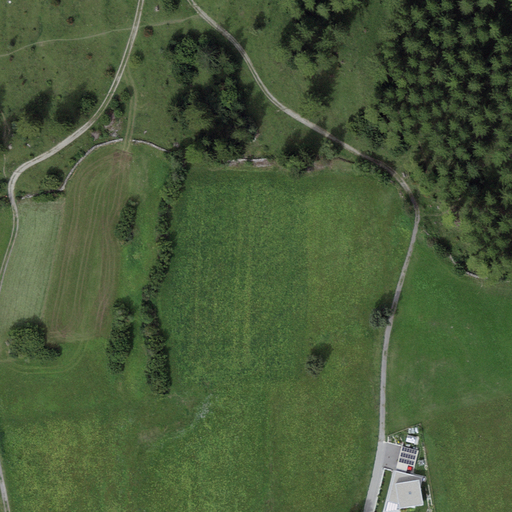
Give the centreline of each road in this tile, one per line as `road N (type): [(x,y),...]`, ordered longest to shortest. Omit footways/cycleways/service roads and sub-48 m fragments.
road 1 (track): [(188,0),(232,44),(265,97),(400,177),(416,216),(386,337),(382,434)]
road 2 (track): [(0,291),(15,223),(12,182),(24,164),(74,139),(106,103),(139,0)]
